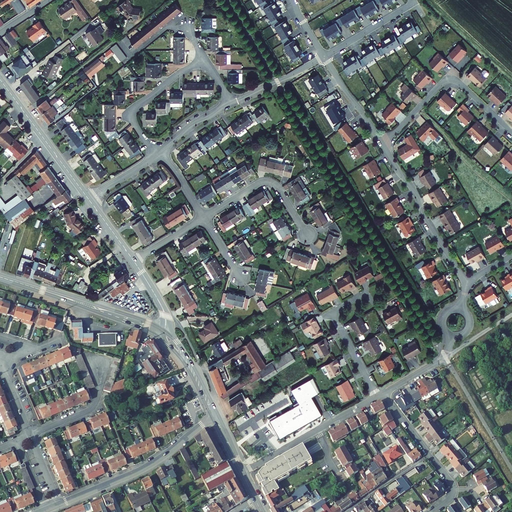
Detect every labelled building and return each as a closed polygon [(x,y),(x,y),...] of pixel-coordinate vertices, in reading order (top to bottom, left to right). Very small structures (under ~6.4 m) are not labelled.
[(11,3),(19,14),(26,10),(19,0),(12,0),(10,1),(11,3)] [(64,18),(65,19),(77,11),(84,21),(89,17),(76,0),(72,0),(65,5),(65,6),(63,7),(62,6),(58,9),(61,13),(60,14),(60,15),(62,18),(64,18)] [(128,17),(140,19),(140,10),(133,9),(130,5),(132,3),(129,0),(126,0),(117,7),(123,15),(125,13),(128,17)] [(379,3),(377,0),(373,0),(367,4),(373,14),(380,10),(376,5),(379,3)] [(177,1),(132,38),(138,45),(183,8),(177,1)] [(264,9),(268,15),(278,9),(274,3),(269,6),(267,3),(261,7),(263,10),(264,9)] [(360,6),(357,8),(361,14),(364,12),(367,18),(373,14),(367,4),(361,8),(360,6)] [(348,14),(353,23),(360,19),(358,16),(361,14),(357,8),(348,14)] [(270,22),(272,25),(278,21),(276,18),(281,15),(278,9),(268,15),(271,21),(270,22)] [(348,14),(338,19),(342,26),(345,24),(347,27),(351,25),(354,24),(353,23),(348,14)] [(213,18),(203,18),(203,32),(216,32),(215,28),(213,28),(213,18)] [(336,23),(330,26),(336,36),(342,33),(339,27),(342,26),(338,19),(335,21),(336,23)] [(27,32),(33,41),(47,31),(40,21),(33,25),(34,27),(27,32)] [(278,21),(272,25),(274,28),(275,27),(279,33),(289,27),(285,21),(280,24),(278,21)] [(405,26),(411,36),(417,32),(418,34),(421,32),(418,25),(415,27),(411,22),(405,26)] [(91,42),(93,46),(95,46),(104,40),(100,35),(105,32),(101,25),(92,31),(90,31),(85,34),(88,38),(88,39),(89,41),(91,42)] [(336,36),(330,26),(324,30),(323,28),(320,30),(324,37),(327,35),(330,40),(336,36)] [(399,37),(403,43),(406,41),(405,39),(411,36),(405,26),(399,29),(402,35),(399,37)] [(292,33),(289,27),(279,33),(282,39),(281,40),(283,43),(289,39),(287,36),(292,33)] [(10,32),(17,41),(20,38),(13,30),(10,32)] [(208,37),(208,50),(217,50),(218,51),(218,37),(216,37),(216,35),(211,35),(211,37),(208,37)] [(394,49),(403,43),(399,37),(396,38),(394,35),(390,37),(387,38),(388,39),(394,49)] [(174,50),(184,50),(184,37),(175,37),(174,50)] [(289,39),(283,43),(288,53),(298,47),(294,40),(291,42),(289,39)] [(394,49),(388,39),(381,43),(383,46),(380,48),(384,54),(394,49)] [(0,55),(9,49),(7,46),(6,46),(5,47),(0,40),(0,55)] [(368,48),(374,58),(380,54),(381,56),(384,54),(380,48),(377,50),(374,44),(368,48)] [(449,54),(458,62),(463,57),(462,56),(467,51),(459,44),(449,54)] [(298,47),(288,53),(294,62),(300,58),(299,55),(302,53),(299,49),(300,49),(298,47)] [(368,62),(374,58),(368,48),(362,52),(365,57),(362,59),(366,65),(369,63),(368,62)] [(105,54),(109,57),(114,53),(111,49),(105,54)] [(184,63),(184,50),(174,50),(174,63),(184,63)] [(241,64),(231,64),(231,51),(223,51),(218,51),(217,50),(217,64),(220,64),(220,69),(229,69),(241,69),(241,64)] [(448,62),(438,53),(434,57),(434,59),(429,64),(437,71),(443,66),(444,67),(448,62)] [(14,69),(16,71),(17,70),(22,76),(34,67),(31,64),(29,66),(27,67),(25,64),(27,63),(24,59),(26,57),(24,54),(20,57),(21,59),(13,65),(15,68),(14,69)] [(105,58),(103,55),(87,68),(87,67),(84,70),(87,74),(96,67),(102,62),(101,61),(105,58)] [(350,59),(356,69),(362,65),(363,67),(366,65),(362,59),(359,61),(356,55),(350,59)] [(53,63),(50,62),(47,69),(46,69),(43,75),(55,80),(57,76),(55,75),(62,59),(55,57),(53,63)] [(350,73),(356,69),(350,59),(343,63),(347,68),(344,70),(347,76),(351,74),(350,73)] [(147,77),(161,77),(161,63),(148,63),(148,67),(147,67),(147,77)] [(87,74),(92,79),(93,78),(92,76),(99,70),(96,67),(87,74)] [(473,81),(479,86),(486,78),(481,73),(475,67),(467,77),(470,80),(471,79),(473,81)] [(229,69),(229,83),(243,83),(243,69),(241,69),(229,69)] [(427,82),(428,83),(433,78),(423,69),(419,74),(419,75),(414,80),(418,84),(422,88),(427,82)] [(78,74),(82,79),(86,76),(82,71),(78,74)] [(130,81),(130,91),(145,91),(145,77),(131,77),(131,81),(130,81)] [(40,97),(31,86),(33,84),(29,78),(21,85),(33,102),(40,97)] [(197,94),(215,94),(215,83),(197,84),(197,94)] [(413,97),(414,98),(417,95),(405,83),(401,88),(405,92),(401,96),(408,103),(413,97)] [(184,96),(197,96),(197,94),(197,84),(184,84),(184,92),(184,96)] [(493,101),(498,106),(507,96),(496,86),(488,95),(493,100),(493,101)] [(117,91),(115,91),(114,91),(114,95),(115,95),(115,104),(116,104),(125,104),(125,91),(117,91)] [(184,92),(170,92),(171,103),(183,102),(184,96),(184,92)] [(450,110),(457,103),(453,99),(452,100),(450,98),(450,97),(445,93),(437,102),(443,107),(443,106),(448,110),(450,110)] [(56,98),(49,103),(46,100),(37,108),(42,114),(53,105),(56,102),(58,101),(56,98)] [(53,105),(42,114),(45,119),(56,110),(60,107),(56,102),(53,105)] [(403,110),(407,106),(403,102),(398,106),(403,110)] [(511,105),(508,102),(502,109),(505,113),(511,105)] [(171,107),(171,103),(157,103),(157,113),(167,113),(167,110),(171,110),(171,107)] [(401,111),(394,103),(392,105),(390,105),(387,108),(387,110),(383,115),(386,118),(385,119),(390,124),(396,118),(394,117),(396,114),(397,115),(401,111)] [(105,115),(105,117),(116,117),(116,104),(115,104),(105,104),(105,115)] [(466,125),(474,117),(468,112),(469,110),(463,104),(457,110),(461,113),(458,117),(466,125)] [(45,119),(49,124),(60,115),(59,113),(64,109),(62,106),(60,107),(56,110),(45,119)] [(259,123),(269,115),(263,107),(252,115),(257,121),(259,123)] [(253,122),(254,123),(257,121),(252,115),(250,112),(239,120),(245,128),(253,122)] [(147,123),(157,123),(157,113),(143,113),(143,127),(147,127),(147,123)] [(116,130),(116,117),(105,117),(105,120),(105,130),(109,138),(111,141),(119,135),(116,130)] [(6,119),(0,124),(0,140),(6,147),(7,146),(14,139),(6,131),(8,130),(12,125),(6,119)] [(56,123),(67,139),(79,130),(75,123),(72,123),(68,126),(65,122),(63,119),(62,119),(56,123)] [(236,132),(237,134),(245,128),(239,120),(228,128),(233,134),(236,132)] [(477,121),(467,131),(471,135),(472,135),(473,134),(481,141),(488,133),(485,130),(485,129),(484,129),(483,129),(481,126),(482,125),(477,121)] [(433,137),(435,139),(434,140),(438,144),(443,138),(427,122),(422,127),(423,128),(421,129),(420,128),(416,132),(421,137),(420,138),(423,142),(426,139),(425,138),(427,136),(428,137),(433,137)] [(339,129),(350,142),(358,135),(355,131),(354,132),(346,123),(339,129)] [(221,126),(210,134),(216,142),(224,136),(224,137),(228,134),(225,130),(224,131),(221,126)] [(8,130),(6,131),(14,139),(15,138),(8,130)] [(79,130),(67,139),(75,150),(85,142),(83,139),(81,140),(78,137),(81,134),(81,133),(79,130)] [(121,138),(120,139),(125,147),(133,141),(125,130),(119,135),(121,138)] [(216,142),(210,134),(199,142),(204,148),(207,146),(208,148),(216,142)] [(398,150),(404,159),(421,149),(412,134),(405,138),(409,145),(407,146),(406,145),(398,150)] [(485,145),(495,155),(503,146),(498,141),(498,140),(493,136),(485,145)] [(15,138),(14,139),(7,146),(19,158),(29,149),(23,143),(22,144),(15,138)] [(125,147),(122,149),(128,157),(129,156),(131,159),(141,152),(133,141),(125,147)] [(194,157),(202,152),(204,155),(207,152),(206,150),(204,148),(199,142),(199,141),(188,149),(194,157)] [(357,158),(369,151),(366,146),(365,147),(364,145),(365,145),(362,141),(351,148),(354,153),(357,158)] [(188,165),(186,163),(194,157),(188,149),(177,157),(185,168),(188,165)] [(15,174),(7,181),(18,195),(22,200),(25,198),(33,192),(30,188),(28,185),(26,187),(18,178),(36,160),(37,162),(42,159),(36,151),(32,155),(32,156),(14,173),(15,174)] [(511,153),(509,151),(500,160),(508,167),(506,170),(509,173),(511,173),(511,153)] [(82,158),(90,169),(98,163),(101,161),(96,154),(92,155),(90,152),(82,158)] [(417,155),(416,153),(404,160),(406,163),(417,155)] [(268,170),(275,172),(277,162),(269,160),(261,158),(258,169),(268,171),(268,170)] [(40,171),(44,177),(30,188),(33,192),(42,185),(44,184),(47,181),(55,176),(42,159),(37,162),(43,169),(40,171)] [(377,165),(377,164),(374,159),(363,166),(371,178),(381,172),(377,165)] [(37,162),(34,164),(40,171),(43,169),(37,162)] [(291,177),(294,166),(282,163),(277,162),(275,172),(281,173),(281,175),(291,177)] [(106,170),(104,171),(98,163),(90,169),(98,180),(108,173),(106,170)] [(249,163),(238,170),(245,180),(248,178),(247,176),(251,173),(252,175),(256,173),(249,163)] [(245,180),(238,170),(236,166),(229,171),(236,183),(240,180),(241,182),(245,180)] [(168,179),(162,171),(150,179),(156,187),(164,181),(165,182),(168,179)] [(229,189),(233,187),(232,185),(236,183),(229,171),(221,176),(229,189)] [(424,183),(427,188),(436,183),(429,171),(419,177),(423,183),(424,183)] [(47,181),(57,195),(65,189),(62,186),(55,176),(47,181)] [(213,181),(220,192),(225,190),(226,192),(229,189),(221,176),(213,181)] [(289,187),(294,194),(303,189),(306,187),(299,177),(288,183),(290,187),(289,187)] [(139,187),(147,196),(150,194),(149,192),(156,187),(150,179),(139,187)] [(388,182),(387,183),(384,179),(375,184),(377,187),(376,187),(377,189),(379,188),(385,199),(394,193),(388,182)] [(203,200),(205,202),(217,194),(212,185),(199,193),(203,200)] [(303,189),(294,194),(298,202),(300,201),(302,204),(310,199),(308,196),(311,194),(306,187),(303,189)] [(432,197),(438,207),(447,201),(439,187),(428,194),(431,197),(432,197)] [(65,202),(71,197),(65,189),(57,195),(46,203),(48,206),(52,203),(52,202),(52,201),(53,201),(55,205),(63,199),(65,202)] [(256,195),(262,204),(269,199),(270,200),(273,198),(268,190),(265,192),(264,190),(256,195)] [(114,203),(122,213),(131,206),(132,204),(126,195),(124,195),(121,197),(116,201),(114,203)] [(248,200),(249,202),(246,204),(250,209),(252,214),(256,212),(254,209),(257,207),(262,204),(256,195),(248,200)] [(398,202),(400,202),(397,197),(392,201),(388,203),(385,204),(387,208),(388,208),(394,216),(396,217),(405,212),(401,206),(400,206),(398,202)] [(20,223),(35,212),(25,198),(22,200),(20,202),(17,204),(15,205),(12,207),(9,209),(4,213),(17,231),(20,223)] [(52,203),(55,207),(63,202),(63,203),(65,202),(63,199),(55,205),(53,201),(52,201),(52,202),(52,203)] [(3,201),(0,203),(0,208),(4,213),(9,209),(5,204),(3,201)] [(310,212),(315,219),(324,214),(320,206),(318,203),(310,208),(312,211),(310,212)] [(182,206),(182,207),(175,212),(180,221),(188,216),(187,214),(190,213),(185,204),(182,206)] [(42,219),(44,221),(60,210),(58,207),(42,219)] [(228,214),(234,223),(241,218),(242,219),(245,217),(240,209),(237,211),(236,209),(228,214)] [(445,223),(451,234),(461,228),(449,209),(439,215),(444,224),(445,223)] [(74,210),(64,213),(68,225),(72,228),(71,229),(77,234),(84,225),(80,222),(81,222),(78,219),(77,220),(76,219),(74,210)] [(163,218),(168,226),(171,224),(172,226),(180,221),(175,212),(167,217),(166,216),(163,218)] [(226,228),(234,223),(228,214),(220,219),(221,221),(218,223),(224,232),(227,230),(226,228)] [(279,229),(287,224),(282,216),(281,217),(279,214),(268,221),(270,224),(274,222),(279,229)] [(324,214),(315,219),(320,227),(322,226),(324,229),(328,226),(333,223),(331,220),(329,221),(324,214)] [(134,228),(135,227),(138,233),(147,227),(140,216),(130,222),(134,228)] [(398,223),(406,236),(409,234),(415,230),(410,221),(411,220),(409,217),(398,223)] [(328,235),(329,236),(327,242),(337,245),(342,232),(336,222),(333,223),(328,226),(330,230),(328,235)] [(283,238),(285,241),(293,236),(291,233),(292,232),(287,224),(279,229),(284,237),(283,238)] [(138,233),(142,239),(141,239),(144,244),(145,244),(151,240),(154,238),(147,227),(138,233)] [(275,232),(280,240),(283,238),(284,237),(279,229),(275,232)] [(198,233),(190,238),(196,246),(204,241),(205,244),(208,242),(202,232),(199,234),(198,233)] [(498,248),(499,249),(505,246),(499,235),(497,237),(497,236),(492,238),(492,239),(485,243),(491,253),(496,250),(496,249),(498,248)] [(409,243),(417,256),(426,250),(420,241),(421,240),(419,236),(409,243)] [(234,246),(239,253),(248,248),(243,241),(244,240),(242,237),(234,242),(236,245),(234,246)] [(183,251),(186,256),(190,254),(188,251),(196,246),(190,238),(182,243),(183,244),(180,246),(181,247),(183,251)] [(86,252),(87,251),(92,258),(100,252),(96,245),(97,244),(93,239),(82,247),(83,247),(86,252)] [(327,242),(325,248),(324,248),(322,254),(333,258),(338,260),(339,260),(340,256),(337,255),(334,253),(337,246),(337,245),(327,242)] [(479,246),(466,254),(471,263),(478,259),(479,261),(485,257),(479,246)] [(244,261),(245,260),(247,263),(255,258),(253,255),(252,255),(248,248),(239,253),(244,261)] [(300,264),(303,254),(296,252),(297,251),(287,248),(284,258),(286,259),(286,258),(288,258),(287,260),(300,264)] [(166,251),(164,252),(167,256),(166,257),(170,264),(173,262),(166,251)] [(34,252),(31,260),(22,257),(18,269),(24,271),(23,274),(29,275),(30,273),(34,259),(36,253),(34,252)] [(158,260),(157,261),(162,269),(170,264),(166,257),(167,256),(164,252),(156,257),(158,260)] [(309,257),(303,254),(300,264),(315,269),(316,266),(313,265),(315,259),(315,257),(310,256),(309,257)] [(205,264),(206,263),(211,271),(220,265),(215,258),(214,259),(212,256),(204,260),(203,261),(205,264)] [(33,274),(33,277),(41,280),(47,265),(36,261),(36,260),(34,259),(30,273),(33,274)] [(425,273),(428,278),(437,272),(433,265),(435,264),(433,260),(422,267),(425,273)] [(202,262),(208,272),(211,271),(206,263),(205,264),(203,261),(202,262)] [(52,264),(48,262),(47,265),(41,280),(54,285),(55,283),(59,274),(59,272),(60,270),(56,269),(55,271),(54,275),(48,272),(50,268),(52,264)] [(168,276),(170,280),(178,274),(176,271),(175,272),(170,264),(162,269),(167,277),(168,276)] [(220,265),(211,271),(216,278),(213,280),(209,282),(212,285),(226,276),(220,265)] [(369,266),(355,273),(361,284),(367,281),(366,279),(369,278),(369,279),(374,276),(369,266)] [(106,293),(129,276),(123,268),(118,272),(117,271),(114,273),(117,277),(116,278),(117,280),(104,290),(106,293)] [(274,276),(275,272),(262,269),(261,273),(259,272),(257,282),(267,284),(269,275),(274,276)] [(501,280),(506,290),(511,286),(511,272),(508,275),(508,276),(501,280)] [(375,277),(377,281),(385,277),(382,273),(375,277)] [(447,284),(444,279),(446,278),(443,274),(433,281),(441,294),(451,289),(448,284),(447,284)] [(350,290),(356,287),(350,275),(344,278),(344,279),(337,283),(342,292),(349,289),(350,290)] [(177,291),(180,297),(189,292),(180,278),(171,284),(176,292),(177,291)] [(76,289),(80,290),(84,283),(85,282),(81,280),(76,289)] [(122,294),(130,288),(124,280),(109,292),(113,297),(121,292),(122,294)] [(266,293),(265,293),(267,284),(257,282),(255,291),(257,291),(256,295),(266,297),(266,293)] [(80,290),(84,293),(88,286),(84,283),(80,290)] [(331,300),(339,296),(333,285),(330,287),(330,288),(317,295),(322,304),(331,299),(331,300)] [(481,294),(486,303),(487,303),(497,297),(498,297),(492,286),(488,288),(489,289),(481,294)] [(104,290),(97,295),(100,298),(106,293),(104,290)] [(183,304),(186,309),(192,305),(194,309),(198,306),(189,292),(180,297),(184,303),(183,304)] [(224,293),(222,302),(226,303),(226,301),(235,304),(237,294),(228,292),(228,294),(224,293)] [(310,311),(316,307),(308,293),(295,300),(301,310),(308,306),(310,311)] [(246,296),(237,294),(235,304),(244,306),(243,307),(247,308),(249,299),(246,298),(246,296)] [(487,303),(489,307),(499,302),(497,297),(487,303)] [(257,303),(262,312),(266,309),(265,308),(261,301),(257,303)] [(0,306),(0,313),(6,315),(10,316),(13,305),(9,304),(9,306),(1,303),(0,306)] [(24,311),(16,308),(17,306),(13,305),(10,316),(13,317),(13,318),(21,320),(24,311)] [(192,305),(186,309),(190,315),(195,311),(192,305)] [(29,323),(29,322),(32,323),(37,310),(33,309),(33,310),(25,307),(24,311),(21,320),(29,323)] [(387,312),(383,314),(388,324),(395,320),(398,321),(402,318),(400,313),(397,309),(396,307),(390,310),(391,311),(388,312),(387,312)] [(47,318),(48,313),(37,309),(37,310),(32,323),(36,324),(36,325),(44,327),(47,318)] [(70,318),(66,317),(63,324),(67,326),(70,325),(70,330),(74,330),(80,330),(80,322),(70,322),(70,318)] [(311,330),(315,338),(323,333),(318,324),(317,324),(315,321),(316,320),(314,317),(301,324),(306,333),(311,330)] [(356,331),(358,336),(368,330),(361,317),(350,323),(353,329),(355,328),(356,331)] [(64,323),(47,318),(44,327),(61,332),(64,323)] [(212,322),(205,327),(206,329),(205,330),(204,330),(199,333),(205,342),(219,333),(213,323),(212,322)] [(126,341),(124,346),(129,347),(130,342),(137,344),(137,342),(140,334),(133,332),(133,334),(132,335),(129,334),(127,341),(126,341)] [(114,335),(97,337),(98,349),(116,347),(114,335)] [(370,349),(373,355),(382,350),(379,344),(379,342),(378,339),(376,339),(375,336),(364,342),(366,346),(364,347),(366,351),(370,349)] [(329,344),(326,338),(314,344),(322,357),(330,352),(326,345),(329,344)] [(236,348),(208,366),(220,393),(227,389),(225,383),(230,380),(224,365),(244,352),(255,370),(266,364),(250,339),(242,344),(236,348)] [(233,342),(236,348),(242,344),(238,339),(233,342)] [(155,377),(155,378),(159,376),(159,377),(168,371),(161,361),(163,359),(162,356),(164,355),(161,351),(160,352),(158,349),(153,342),(152,342),(150,340),(144,344),(146,347),(142,350),(145,355),(140,359),(151,376),(154,378),(155,377)] [(212,345),(219,357),(226,352),(225,351),(228,349),(228,348),(225,342),(221,344),(219,341),(212,345)] [(402,350),(408,360),(415,356),(415,355),(421,351),(415,341),(409,344),(409,346),(402,350)] [(59,352),(63,361),(70,358),(71,361),(75,360),(74,357),(70,348),(67,349),(59,352)] [(286,350),(274,358),(272,360),(266,364),(255,370),(227,389),(220,393),(222,398),(249,380),(250,382),(261,375),(263,378),(274,371),(273,369),(291,357),(286,350)] [(63,361),(59,352),(51,355),(55,364),(59,363),(63,361)] [(379,361),(386,372),(395,366),(391,358),(393,357),(391,354),(379,361)] [(51,355),(44,358),(48,367),(55,364),(51,355)] [(44,358),(36,361),(40,371),(48,367),(44,358)] [(330,374),(332,377),(341,372),(338,366),(340,364),(337,359),(325,365),(330,374)] [(29,365),(32,374),(40,371),(36,361),(29,365)] [(22,381),(26,379),(25,377),(32,374),(29,365),(21,368),(18,370),(22,381)] [(326,375),(327,375),(330,374),(325,365),(322,367),(326,375)] [(313,378),(292,390),(300,404),(270,421),(281,439),(323,415),(313,397),(314,397),(312,393),(318,390),(319,393),(321,393),(313,378)] [(440,392),(432,379),(427,383),(424,378),(421,380),(431,397),(440,392)] [(337,386),(345,401),(355,396),(349,384),(349,383),(348,380),(337,386)] [(431,397),(421,380),(418,382),(420,386),(416,389),(421,398),(423,401),(431,397)] [(154,395),(168,389),(167,386),(165,381),(152,387),(154,390),(152,391),(154,395)] [(124,386),(123,382),(113,386),(111,392),(124,386)] [(108,399),(123,393),(125,386),(124,386),(111,392),(108,399)] [(421,398),(416,389),(412,392),(409,387),(406,389),(414,403),(421,398)] [(159,405),(172,400),(171,397),(170,394),(172,393),(170,388),(168,389),(154,395),(153,395),(155,400),(157,400),(159,405)] [(414,403),(406,389),(403,391),(405,395),(401,398),(406,407),(414,403)] [(81,404),(88,401),(88,400),(92,399),(88,390),(85,392),(78,394),(77,395),(81,404)] [(239,393),(228,399),(233,406),(235,404),(239,411),(247,406),(246,405),(251,402),(247,396),(242,398),(239,393)] [(69,398),(73,407),(81,404),(77,395),(69,398)] [(53,401),(58,414),(65,410),(62,401),(60,398),(53,401)] [(69,398),(62,401),(65,410),(73,407),(69,398)] [(53,401),(45,405),(50,417),(58,414),(53,401)] [(385,409),(383,405),(382,406),(380,402),(371,407),(372,409),(371,410),(374,415),(385,409)] [(9,412),(6,405),(0,407),(0,415),(0,416),(9,412)] [(34,409),(39,421),(42,419),(43,420),(50,417),(45,405),(34,409)] [(425,429),(434,423),(438,419),(431,410),(419,419),(424,425),(423,426),(425,429)] [(9,412),(0,416),(3,424),(13,420),(9,412)] [(393,421),(389,413),(380,419),(381,421),(380,422),(383,427),(386,425),(393,421)] [(97,418),(100,427),(108,424),(104,414),(97,418)] [(358,428),(368,423),(363,414),(356,418),(358,420),(355,422),(358,428)] [(169,422),(173,431),(181,428),(184,426),(181,417),(169,422)] [(86,423),(89,432),(100,427),(97,418),(89,421),(86,423)] [(3,424),(7,431),(9,437),(15,434),(14,433),(17,431),(15,428),(16,427),(13,420),(3,424)] [(358,428),(355,422),(353,420),(346,423),(348,426),(345,428),(348,434),(358,428)] [(386,425),(390,431),(396,427),(393,421),(386,425)] [(169,422),(162,425),(166,434),(173,431),(169,422)] [(82,424),(74,427),(78,436),(86,433),(89,432),(86,423),(82,424)] [(425,437),(427,440),(440,431),(434,423),(425,429),(429,434),(425,437)] [(150,428),(154,439),(158,437),(158,438),(166,434),(162,425),(154,428),(153,426),(150,428)] [(345,428),(343,425),(336,429),(341,439),(346,437),(346,436),(348,434),(345,428)] [(387,437),(392,433),(390,431),(386,425),(382,428),(387,437)] [(63,432),(67,441),(78,436),(74,427),(67,430),(67,431),(63,432)] [(204,442),(207,449),(216,444),(208,429),(194,441),(197,446),(204,442)] [(336,429),(328,433),(333,443),(336,441),(336,442),(341,439),(336,429)] [(440,431),(427,440),(429,443),(433,440),(437,446),(446,439),(440,431)] [(413,463),(422,457),(416,450),(411,454),(405,446),(399,438),(397,440),(407,456),(413,463)] [(53,439),(44,443),(47,450),(57,447),(53,439)] [(143,443),(147,453),(155,449),(158,447),(154,439),(143,443)] [(449,459),(457,452),(461,449),(453,439),(440,451),(442,454),(443,453),(445,455),(449,459)] [(143,443),(136,446),(139,456),(147,453),(143,443)] [(207,449),(217,466),(226,462),(216,444),(207,449)] [(124,451),(128,460),(131,459),(132,459),(139,456),(136,446),(124,451)] [(306,463),(311,460),(302,446),(299,448),(299,447),(290,451),(291,452),(283,457),(282,456),(279,458),(279,459),(278,460),(281,466),(278,468),(274,462),(273,461),(270,463),(270,464),(268,465),(267,464),(265,467),(266,469),(264,470),(263,470),(256,478),(257,481),(258,481),(261,485),(263,489),(262,490),(266,498),(272,495),(271,493),(274,492),(275,494),(279,491),(275,483),(278,482),(277,480),(277,479),(287,473),(288,474),(292,472),(291,471),(296,468),(299,467),(300,468),(304,465),(304,464),(306,463)] [(57,447),(47,450),(50,458),(60,454),(57,447)] [(402,455),(397,447),(390,451),(388,448),(382,452),(389,464),(394,461),(393,460),(402,455)] [(339,460),(349,455),(346,449),(345,450),(344,448),(335,453),(337,457),(336,457),(338,461),(339,460)] [(179,452),(184,462),(188,459),(189,459),(184,450),(179,452)] [(12,454),(12,453),(4,456),(8,466),(19,461),(15,452),(12,454)] [(453,466),(455,469),(463,463),(461,460),(463,459),(457,452),(449,459),(452,463),(454,466),(453,466)] [(60,454),(50,458),(54,466),(63,462),(60,454)] [(349,455),(339,460),(343,468),(345,467),(351,464),(352,463),(351,460),(352,460),(349,455)] [(4,456),(0,458),(0,467),(0,469),(8,466),(4,456)] [(126,465),(122,456),(114,459),(118,468),(126,465)] [(392,477),(381,458),(374,462),(376,466),(377,467),(378,469),(373,473),(371,474),(375,479),(373,480),(377,487),(387,480),(385,477),(386,476),(380,468),(383,466),(391,478),(391,477),(392,477)] [(106,462),(105,460),(105,459),(101,460),(107,473),(110,471),(110,472),(118,468),(114,459),(106,462)] [(194,481),(201,478),(200,476),(197,478),(188,459),(184,462),(194,481)] [(468,459),(463,463),(455,469),(458,472),(459,471),(461,474),(464,478),(475,468),(468,459)] [(92,468),(96,478),(103,474),(107,473),(101,460),(98,462),(99,465),(92,468)] [(54,466),(57,473),(66,469),(63,462),(54,466)] [(201,478),(203,481),(209,492),(235,478),(227,463),(200,476),(201,478)] [(346,471),(350,478),(358,473),(354,466),(353,467),(351,464),(345,468),(347,470),(346,471)] [(156,473),(164,487),(173,482),(170,478),(176,475),(172,467),(166,470),(165,468),(156,473)] [(80,472),(84,482),(88,481),(96,478),(92,468),(84,472),(83,469),(79,471),(80,472)] [(66,469),(57,473),(60,481),(69,477),(66,469)] [(479,486),(482,484),(488,480),(486,477),(489,475),(486,469),(473,477),(479,486)] [(368,493),(373,490),(368,483),(367,480),(366,481),(365,477),(363,473),(364,472),(363,471),(362,470),(359,472),(361,475),(364,479),(365,481),(362,484),(368,493)] [(288,474),(287,473),(277,479),(277,480),(278,482),(289,476),(288,474)] [(375,479),(371,474),(366,477),(367,480),(368,483),(373,490),(377,487),(373,480),(375,479)] [(60,481),(63,488),(64,488),(66,493),(77,488),(75,483),(72,484),(69,477),(60,481)] [(482,484),(488,493),(497,488),(492,478),(488,480),(482,484)] [(149,479),(141,482),(146,492),(149,498),(156,495),(149,479)] [(236,479),(225,485),(225,484),(217,488),(220,493),(222,492),(227,490),(227,489),(232,487),(233,488),(239,484),(236,479)] [(358,494),(361,498),(368,493),(362,484),(365,481),(364,479),(360,481),(361,482),(358,484),(363,490),(358,494)] [(446,491),(440,482),(438,480),(436,480),(433,482),(433,484),(435,486),(431,489),(439,498),(442,496),(441,495),(443,493),(446,491)] [(222,499),(224,498),(230,495),(235,492),(235,493),(242,489),(239,484),(233,488),(232,487),(227,489),(227,490),(222,492),(224,494),(220,496),(220,497),(217,499),(218,500),(217,500),(218,502),(220,500),(222,499)] [(305,486),(299,489),(296,491),(291,498),(281,504),(277,506),(271,509),(270,510),(271,511),(283,511),(286,510),(284,507),(304,496),(303,494),(308,491),(305,486)] [(394,500),(410,489),(408,487),(406,489),(405,487),(402,490),(400,486),(385,497),(390,504),(394,500)] [(235,492),(230,495),(236,506),(247,499),(242,489),(235,493),(235,492)] [(431,489),(423,495),(429,503),(432,501),(435,499),(436,501),(439,498),(431,489)] [(20,495),(25,507),(33,504),(32,501),(36,500),(31,490),(28,491),(28,492),(20,495)] [(281,492),(280,490),(279,491),(275,494),(273,495),(266,499),(271,509),(277,506),(281,504),(279,501),(278,502),(276,499),(283,495),(281,492)] [(385,497),(380,490),(375,494),(383,505),(378,509),(379,509),(380,511),(390,504),(385,497)] [(127,496),(133,510),(150,502),(149,498),(146,492),(139,496),(134,498),(133,497),(132,494),(127,496)] [(352,505),(361,498),(358,494),(356,495),(355,494),(348,499),(352,505)] [(20,495),(9,499),(14,511),(18,510),(25,507),(20,495)] [(111,511),(115,510),(109,495),(102,498),(107,511),(111,511)] [(181,497),(184,504),(189,501),(185,495),(181,497)] [(483,504),(487,511),(490,509),(492,511),(497,507),(498,508),(503,505),(496,495),(492,498),(491,498),(483,504)] [(465,498),(456,504),(461,511),(464,508),(465,511),(471,506),(465,498)] [(0,506),(0,508),(1,511),(12,511),(14,511),(9,499),(6,501),(7,504),(0,506)] [(106,511),(101,499),(90,503),(93,511),(101,511),(102,511),(106,511)] [(338,501),(339,502),(336,504),(337,506),(338,507),(341,511),(352,505),(348,499),(344,501),(342,499),(338,501)] [(218,507),(221,511),(226,511),(230,510),(228,506),(226,504),(223,505),(221,501),(220,500),(218,502),(215,503),(214,503),(213,504),(214,505),(216,504),(217,507),(218,507)] [(320,507),(326,504),(323,500),(304,511),(317,511),(322,509),(320,507)] [(363,502),(354,509),(356,511),(378,511),(379,511),(378,510),(377,511),(372,505),(368,508),(363,502)] [(68,511),(93,511),(90,503),(68,511)] [(411,503),(406,507),(409,511),(416,511),(418,511),(417,511),(419,511),(422,510),(417,504),(414,506),(411,503)]
